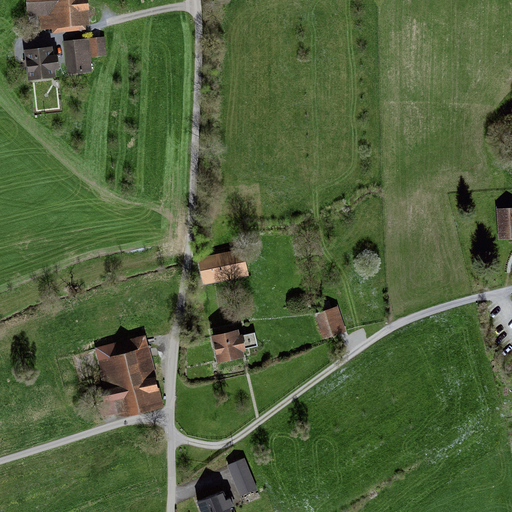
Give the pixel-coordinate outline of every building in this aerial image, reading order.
[(88,26),(85,0),(24,0),(27,20),(40,19),(41,31),(51,30),(51,35),(82,32),(81,27),(88,26)] [(103,57),(101,38),(88,39),(89,58),(103,57)] [(87,40),(61,42),(63,76),(89,74),(87,40)] [(52,49),(22,53),(23,63),(21,63),(22,74),(25,73),(26,82),(56,78),(55,68),(58,68),(57,57),(54,58),(52,49)] [(511,208),(493,209),(494,238),(511,237),(511,208)] [(208,282),(246,273),(241,252),(203,261),(208,282)] [(337,330),(331,311),(320,314),(326,333),(337,330)] [(235,329),(215,334),(222,361),(243,356),(235,329)] [(138,340),(92,352),(109,415),(154,404),(138,340)] [(240,499),(258,492),(245,460),(227,467),(240,499)] [(194,502),(197,511),(230,511),(221,490),(194,502)]
